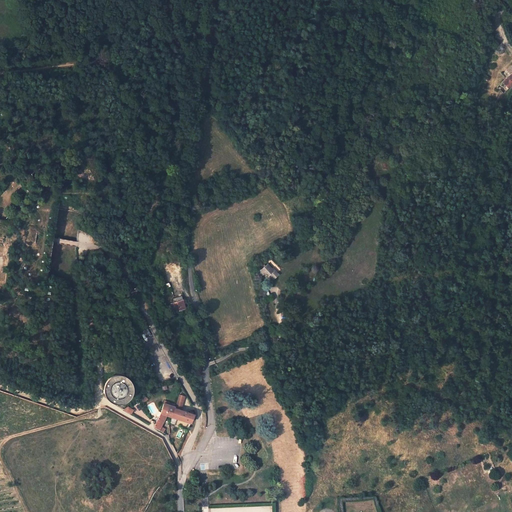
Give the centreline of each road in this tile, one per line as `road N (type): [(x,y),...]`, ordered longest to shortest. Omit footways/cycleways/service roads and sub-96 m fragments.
road 1 (residential): [(191,458),(210,419),(183,178),(213,0)]
road 2 (residential): [(191,458),(199,414),(190,393),(114,256),(78,245)]
road 3 (residential): [(98,366),(102,401),(164,437),(183,472)]
